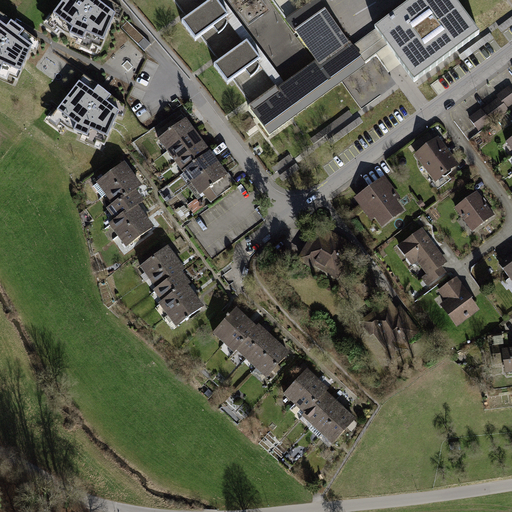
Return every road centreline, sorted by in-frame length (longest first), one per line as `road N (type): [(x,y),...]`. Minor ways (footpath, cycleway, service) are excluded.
road 1 (unclassified): [(266,511),(511,484)]
road 2 (residential): [(434,107),(294,211)]
road 3 (residential): [(294,211),(190,77)]
road 4 (unclassified): [(0,458),(144,511)]
road 5 (residential): [(434,107),(511,208)]
